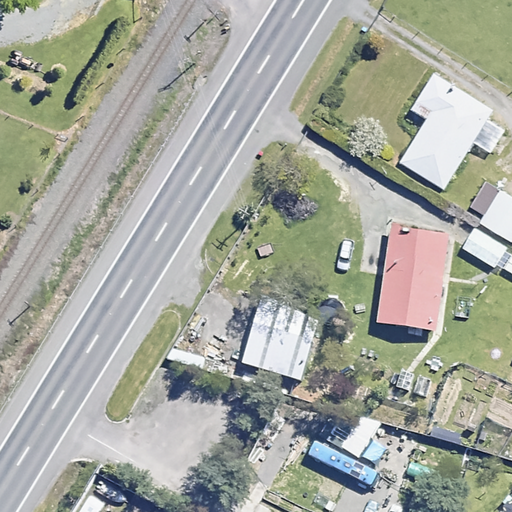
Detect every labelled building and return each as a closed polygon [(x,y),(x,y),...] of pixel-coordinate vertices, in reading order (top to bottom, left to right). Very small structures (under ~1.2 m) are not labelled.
[(471,140),(491,153),(505,130),(486,118),(491,110),(434,73),(410,110),(428,122),(401,163),(439,189),(471,140)] [(511,197),(486,181),(471,207),(484,215),(480,222),(511,240),(511,197)] [(452,229),(401,225),(391,331),(442,336),(452,229)] [(461,248),(494,268),(507,248),(474,227),(461,248)] [(241,359),(301,378),(318,322),(259,303),(241,359)] [(410,436),(381,425),(375,441),(405,451),(410,436)]
